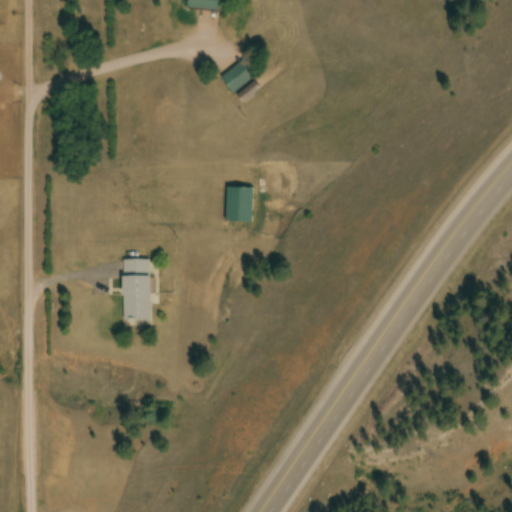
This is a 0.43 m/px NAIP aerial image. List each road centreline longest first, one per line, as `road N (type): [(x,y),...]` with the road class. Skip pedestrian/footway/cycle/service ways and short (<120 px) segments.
road 1 (residential): [(34,511),(27,0)]
road 2 (primary): [(258,511),(396,317),(511,176)]
